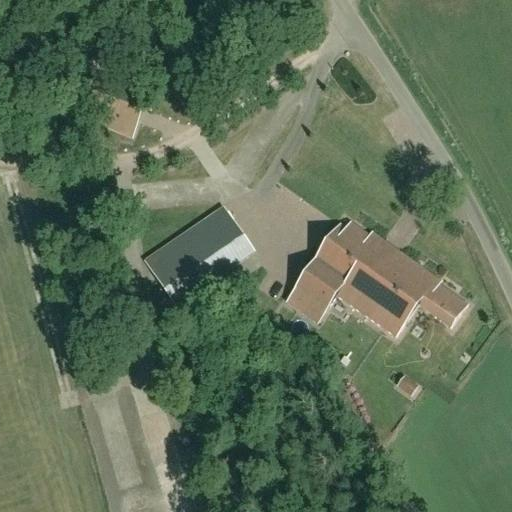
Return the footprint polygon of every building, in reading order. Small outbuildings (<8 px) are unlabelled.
[(163,22),(133,14),(121,61),(150,69),(163,22)] [(150,118),(158,99),(97,75),(79,120),(134,142),(144,116),(150,118)] [(175,302),(227,269),(253,252),(225,208),(147,259),(175,302)] [(324,254),(291,299),(304,308),(309,300),(327,313),(337,299),(364,319),(396,340),(418,308),(451,330),(468,308),(438,286),(420,273),(401,260),(381,246),(360,231),(353,226),(348,232),(342,228),(331,244),(324,254)] [(398,388),(412,398),(418,389),(404,379),(398,388)]
